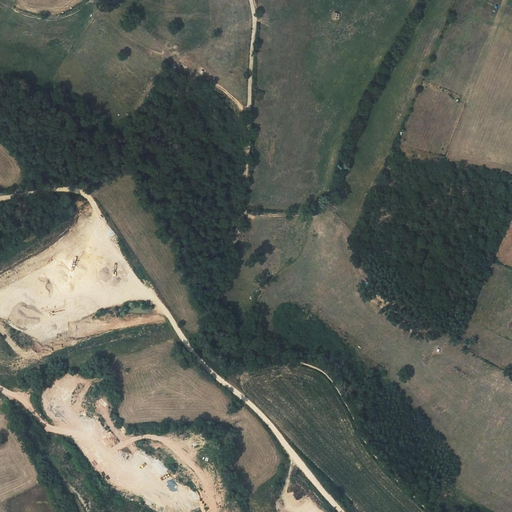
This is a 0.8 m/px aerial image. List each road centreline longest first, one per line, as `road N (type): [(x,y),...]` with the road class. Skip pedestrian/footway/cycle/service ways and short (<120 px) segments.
road 1 (track): [(342,511),(261,415),(201,366),(78,192),(0,197)]
road 2 (track): [(242,212),(250,0)]
road 3 (track): [(0,366),(45,339),(26,271),(87,236)]
road 4 (track): [(102,453),(159,439),(199,472),(215,511)]
road 5 (track): [(102,453),(47,427),(23,399),(0,388)]
